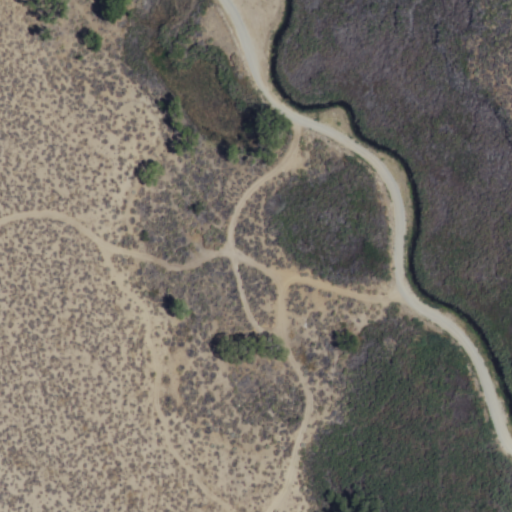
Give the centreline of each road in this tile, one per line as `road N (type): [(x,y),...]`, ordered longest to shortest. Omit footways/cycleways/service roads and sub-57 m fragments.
road 1 (track): [(227,0),(280,109),(388,177),(400,283),(463,342),(511,436)]
road 2 (track): [(294,277),(293,340),(314,409),(293,478),(273,511)]
road 3 (track): [(294,277),(240,247),(250,199),(291,162),(303,121)]
